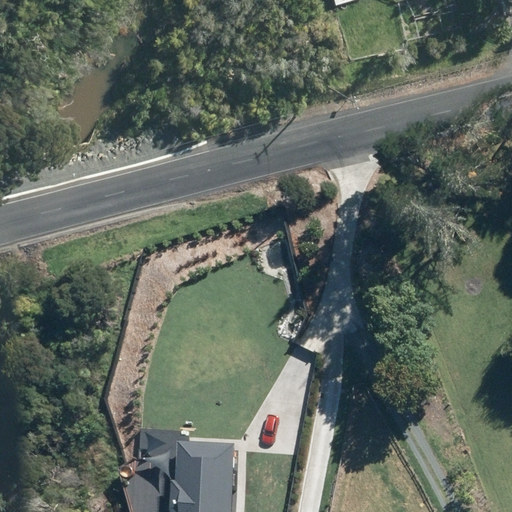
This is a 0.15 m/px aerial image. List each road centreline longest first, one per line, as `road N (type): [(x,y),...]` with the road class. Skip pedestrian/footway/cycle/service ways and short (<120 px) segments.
road 1 (unclassified): [(0,225),(511,96)]
road 2 (unknown): [(330,302),(463,511)]
